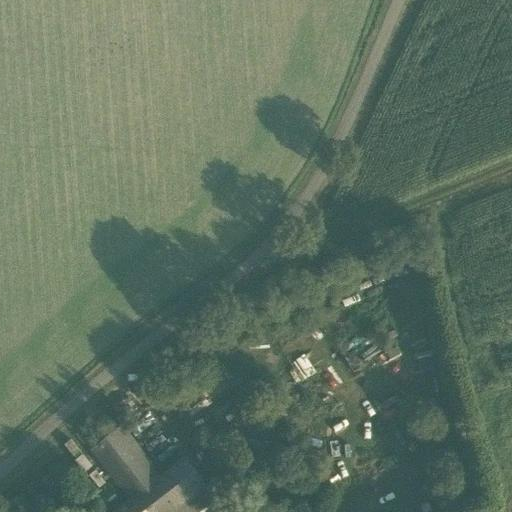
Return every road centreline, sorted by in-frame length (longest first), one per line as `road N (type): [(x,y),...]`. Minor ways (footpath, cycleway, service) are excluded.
road 1 (unclassified): [(0,477),(58,419),(270,247),(301,206),(393,0)]
road 2 (track): [(511,169),(273,273),(237,278)]
